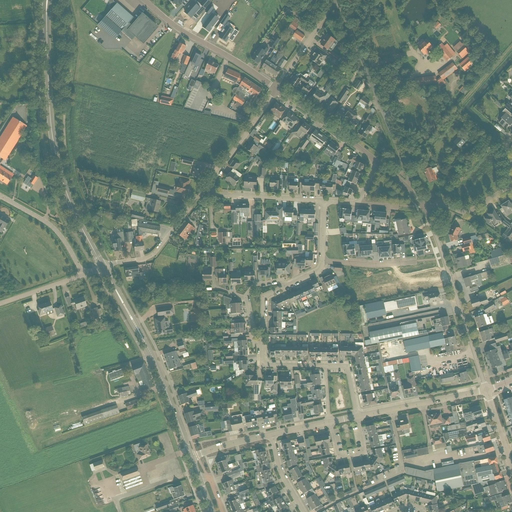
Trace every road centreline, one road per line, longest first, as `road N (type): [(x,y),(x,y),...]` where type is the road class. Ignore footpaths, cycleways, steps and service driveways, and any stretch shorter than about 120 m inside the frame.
road 1 (secondary): [(102,266),(60,175),(49,118),(46,7)]
road 2 (residential): [(406,187),(338,0)]
road 3 (unclassified): [(486,390),(424,209)]
road 4 (unclassified): [(275,87),(144,0)]
road 5 (unclassified): [(102,266),(150,256),(205,189)]
road 6 (unclassified): [(357,416),(486,390)]
road 7 (secondary): [(191,457),(142,338)]
road 8 (unclassified): [(377,162),(275,87)]
road 9 (unclassified): [(205,189),(275,87)]
road 10 (residential): [(324,201),(205,189)]
